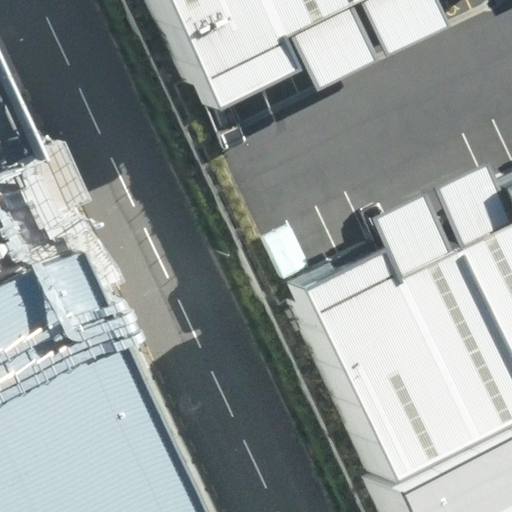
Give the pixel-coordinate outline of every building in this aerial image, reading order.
[(144,0),(182,79),(259,44),(246,14),(277,0),(144,0)] [(467,207),(436,220),(511,380),(511,379),(511,153),(485,166),(499,195),(467,207)] [(132,511),(0,211),(0,511),(132,511)] [(352,228),(271,266),(358,451),(511,380),(436,220),(392,241),(364,254),(352,228)] [(511,511),(511,413),(365,480),(379,511),(511,511)]
